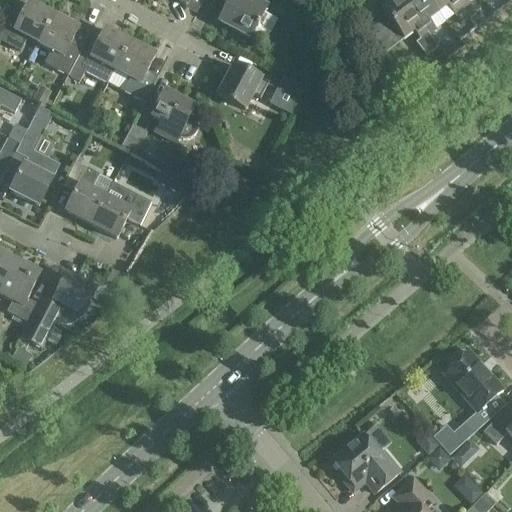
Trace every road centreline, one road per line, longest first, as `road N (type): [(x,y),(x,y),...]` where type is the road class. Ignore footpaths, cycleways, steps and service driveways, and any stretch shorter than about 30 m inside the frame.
road 1 (tertiary): [(222,393),(384,238),(511,135)]
road 2 (tertiary): [(90,511),(222,393)]
road 3 (residential): [(316,511),(222,393)]
